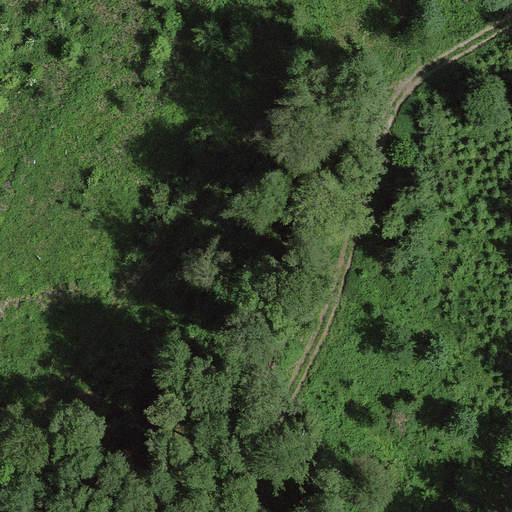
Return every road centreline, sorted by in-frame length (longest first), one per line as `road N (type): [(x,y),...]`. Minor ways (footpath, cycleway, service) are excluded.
road 1 (track): [(0,309),(141,266),(275,116),(412,71),(511,20)]
road 2 (track): [(0,479),(141,266)]
